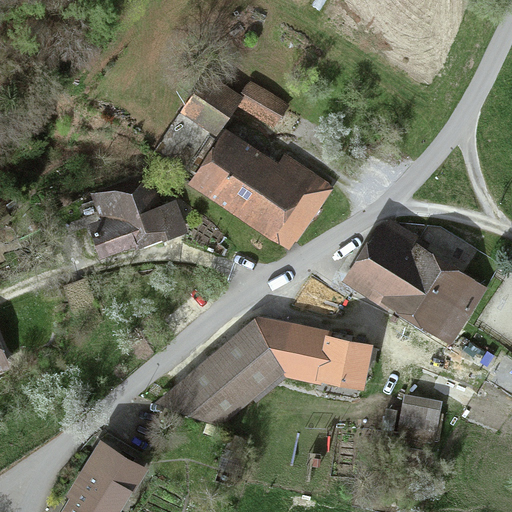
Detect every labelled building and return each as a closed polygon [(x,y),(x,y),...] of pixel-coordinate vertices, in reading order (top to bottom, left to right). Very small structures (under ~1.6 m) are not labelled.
[(234,99),(206,80),(188,106),(216,126),(234,99)] [(272,126),(288,105),(253,80),(237,101),(272,126)] [(291,245),(330,188),(284,157),(274,172),(181,110),(150,156),(193,185),(196,181),(291,245)] [(185,230),(172,195),(163,198),(155,176),(89,199),(94,212),(85,215),(99,256),(137,243),(139,246),(185,230)] [(454,344),(490,286),(385,221),(349,279),(454,344)] [(87,281),(68,287),(76,312),(95,306),(87,281)] [(361,388),(367,341),(253,317),(170,392),(220,421),(283,371),(361,388)] [(0,371),(8,368),(0,347),(0,371)] [(440,416),(403,407),(398,432),(435,441),(440,416)] [(114,511),(143,463),(97,437),(53,511),(114,511)]
